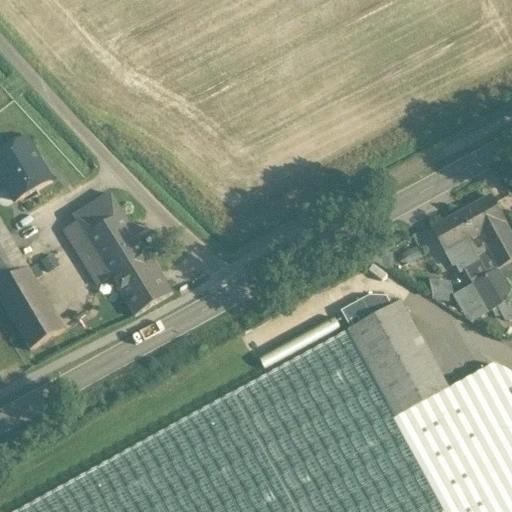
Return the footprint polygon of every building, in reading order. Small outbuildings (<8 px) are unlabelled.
[(26,141),(0,156),(0,175),(16,203),(50,183),(26,141)] [(110,195),(73,218),(76,224),(85,239),(123,216),(110,195)] [(489,199),(433,229),(447,255),(471,242),(480,237),(503,224),(489,199)] [(172,295),(123,216),(85,239),(91,248),(110,279),(135,319),(172,295)] [(0,286),(28,270),(0,221),(0,286)] [(85,239),(76,224),(63,232),(78,256),(91,248),(85,239)] [(511,239),(503,224),(480,237),(486,249),(499,272),(511,264),(511,239)] [(471,242),(447,255),(454,266),(477,254),(471,242)] [(110,279),(91,248),(78,256),(97,287),(110,279)] [(486,249),(477,254),(454,266),(460,276),(467,272),(490,314),(511,301),(511,264),(499,272),(486,249)] [(28,270),(0,286),(0,300),(1,303),(30,352),(65,332),(28,270)] [(450,300),(450,280),(429,281),(430,301),(450,300)] [(449,392),(401,304),(348,333),(396,421),(449,392)] [(334,319),(258,360),(265,371),(340,330),(334,319)] [(501,511),(493,495),(511,484),(511,451),(472,379),(449,392),(396,421),(348,333),(20,511),(501,511)] [(511,375),(495,366),(472,379),(511,451),(511,375)] [(511,511),(511,484),(493,495),(501,511),(511,511)]
